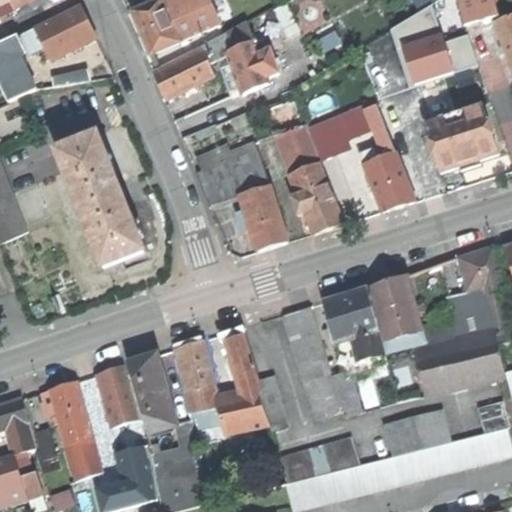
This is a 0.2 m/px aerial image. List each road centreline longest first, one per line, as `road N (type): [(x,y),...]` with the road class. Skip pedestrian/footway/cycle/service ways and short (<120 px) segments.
road 1 (residential): [(216,297),(145,94),(102,0)]
road 2 (secondary): [(511,205),(216,297)]
road 3 (secondary): [(216,297),(0,367)]
